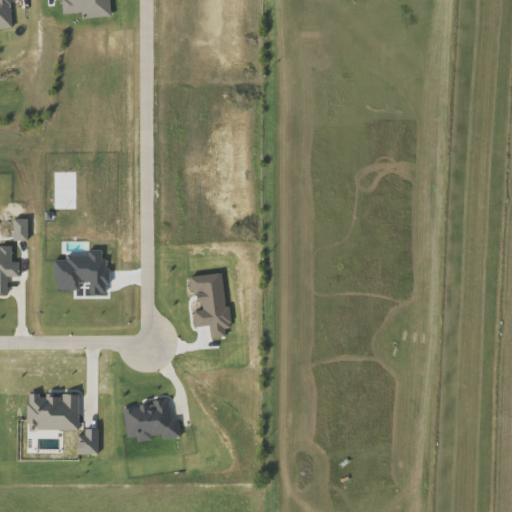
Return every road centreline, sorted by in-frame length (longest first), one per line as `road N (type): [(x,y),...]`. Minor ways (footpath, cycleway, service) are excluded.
road 1 (residential): [(0,342),(126,342),(143,329),(143,0)]
road 2 (track): [(451,0),(444,216)]
